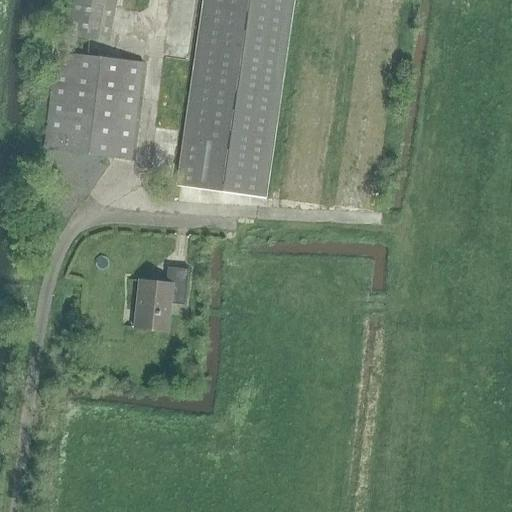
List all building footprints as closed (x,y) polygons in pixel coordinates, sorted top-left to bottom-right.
[(73,0),(69,34),(115,40),(120,0),(73,0)] [(288,0),(205,0),(180,186),(261,197),(288,0)] [(43,148),(78,152),(131,159),(143,63),(55,52),(43,148)] [(341,205),(372,210),(388,125),(356,119),(341,205)] [(184,306),(188,271),(167,268),(165,284),(138,281),(133,329),(167,333),(170,305),(184,306)]
